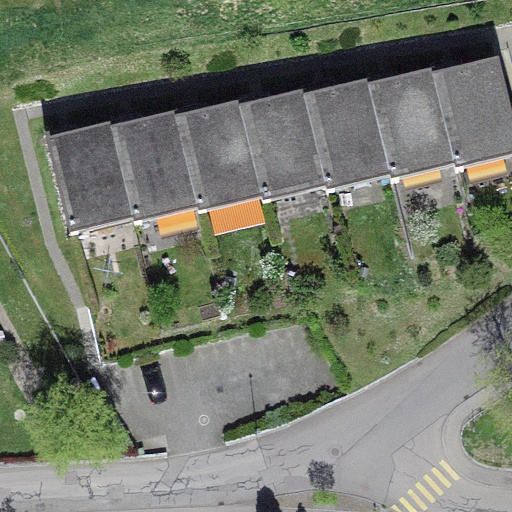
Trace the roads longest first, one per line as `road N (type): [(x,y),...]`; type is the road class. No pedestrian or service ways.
road 1 (residential): [(0,498),(128,494),(364,455)]
road 2 (residential): [(364,455),(511,333)]
road 3 (residential): [(364,455),(465,505),(511,509)]
